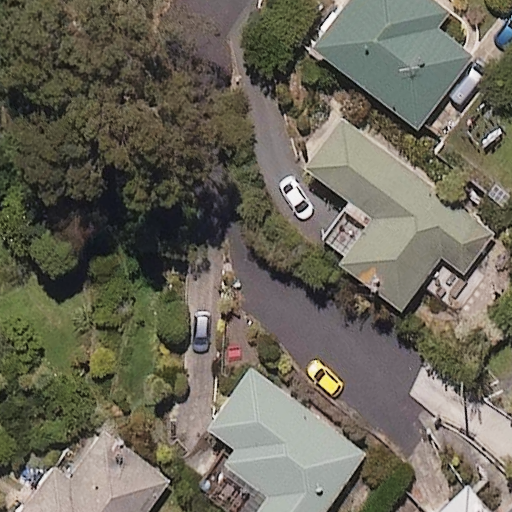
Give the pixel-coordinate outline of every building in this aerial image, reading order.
[(448,0),(330,0),(311,23),(420,114),(475,48),(436,15),(448,0)] [(495,230),(345,102),(307,147),(371,202),(338,241),(402,296),(443,247),(465,265),(495,230)] [(314,511),(366,449),(253,357),(210,410),(238,433),(225,449),(257,474),(235,501),(248,511),(314,511)] [(101,419),(93,430),(60,441),(9,503),(19,511),(140,511),(170,476),(101,419)] [(511,511),(511,506),(504,511),(494,511),(467,478),(424,511),(511,511)]
